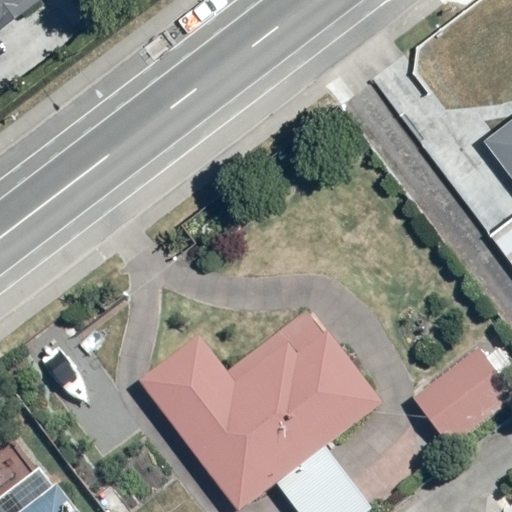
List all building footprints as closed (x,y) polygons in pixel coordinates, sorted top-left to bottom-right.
[(0,0),(0,20),(26,0),(0,0)] [(511,119),(489,134),(511,165),(511,119)] [(143,383),(236,511),(246,511),(388,404),(318,313),(227,374),(204,341),(143,383)] [(508,402),(472,354),(411,400),(448,448),(508,402)] [(82,511),(62,485),(27,511),(82,511)]
